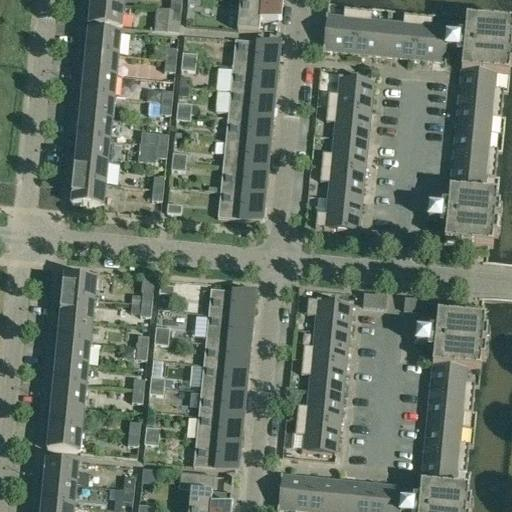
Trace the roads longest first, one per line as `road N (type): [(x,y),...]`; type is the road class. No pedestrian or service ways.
road 1 (residential): [(302,0),(276,263)]
road 2 (residential): [(25,238),(0,494)]
road 3 (residential): [(276,263),(25,238)]
road 4 (residential): [(276,263),(252,511)]
road 5 (residential): [(48,0),(25,238)]
road 6 (residential): [(379,467),(398,274)]
road 7 (residential): [(398,274),(416,88)]
road 8 (residential): [(398,274),(276,263)]
